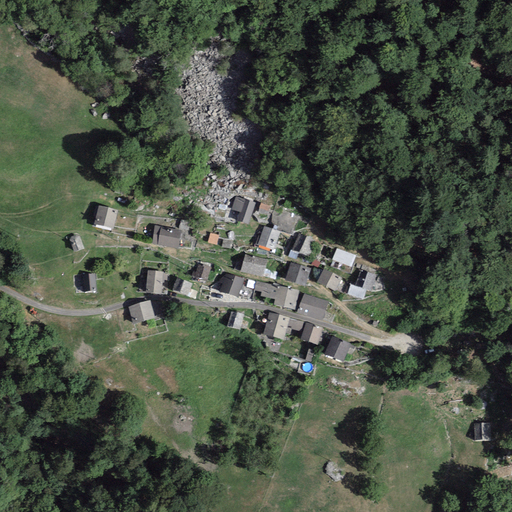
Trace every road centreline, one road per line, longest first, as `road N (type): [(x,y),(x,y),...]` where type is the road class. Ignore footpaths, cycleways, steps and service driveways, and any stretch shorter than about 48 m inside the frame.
road 1 (track): [(0,291),(70,313),(146,299),(252,306),(386,342),(421,342)]
road 2 (unclassified): [(0,390),(50,412),(172,511)]
